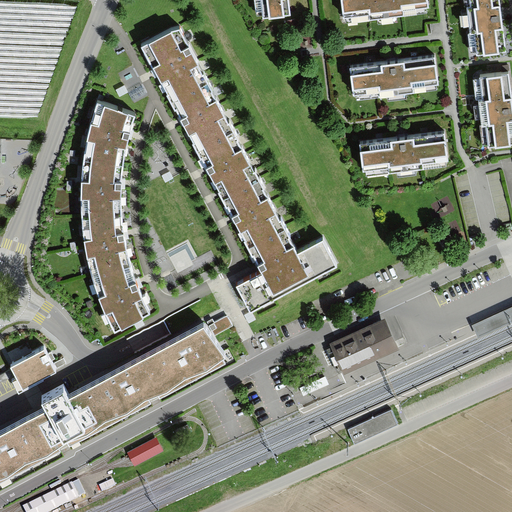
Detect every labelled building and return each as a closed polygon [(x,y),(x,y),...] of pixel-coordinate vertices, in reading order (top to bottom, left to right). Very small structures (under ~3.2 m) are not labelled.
[(262,0),(264,12),(291,9),(289,0),(262,0)] [(339,0),(342,15),(367,12),(368,17),(403,12),(403,7),(428,4),(427,0),(339,0)] [(498,0),(469,0),(470,4),(466,5),(469,31),(472,30),(475,53),(505,49),(498,0)] [(171,26),(140,41),(261,268),(237,282),(251,309),(340,263),(324,235),(299,249),(181,23),(171,26)] [(348,64),(352,92),(377,89),(378,94),(413,89),(413,84),(438,81),(434,53),(348,64)] [(511,98),(508,70),(479,73),(482,96),(478,97),(482,123),(485,122),(488,145),(511,141),(511,98)] [(135,111),(97,98),(85,135),(80,177),(81,205),(83,236),(91,270),(98,293),(114,329),(152,310),(135,278),(130,261),(124,228),(122,204),(120,177),(126,144),(135,111)] [(359,141),(362,169),(387,166),(388,170),(424,166),(423,161),(448,157),(444,130),(359,141)] [(501,223),(511,220),(511,211),(502,170),(489,173),(501,223)] [(511,304),(474,322),(480,335),(511,319),(511,304)] [(227,314),(209,324),(215,334),(233,324),(227,314)] [(344,373),(400,348),(386,316),(330,341),(332,345),(343,369),(344,373)] [(168,319),(129,334),(135,350),(174,335),(168,319)] [(0,481),(61,450),(57,443),(65,438),(69,445),(151,402),(147,394),(156,390),(160,398),(227,362),(222,355),(226,353),(204,321),(69,392),(63,382),(39,394),(45,405),(0,428),(0,481)] [(44,345),(10,363),(22,385),(56,368),(44,345)] [(343,369),(332,345),(327,348),(338,371),(343,369)] [(328,374),(303,383),(306,391),(331,382),(328,374)] [(355,443),(398,423),(393,411),(392,408),(348,428),(355,443)] [(184,429),(176,433),(178,439),(187,435),(184,429)] [(157,436),(127,451),(129,455),(132,460),(134,463),(135,465),(164,450),(157,436)] [(113,479),(99,486),(102,491),(116,485),(113,479)] [(82,487),(79,480),(72,484),(79,497),(82,496),(86,494),(82,487)] [(72,484),(23,508),(24,510),(25,511),(50,511),(79,498),(72,484)]
